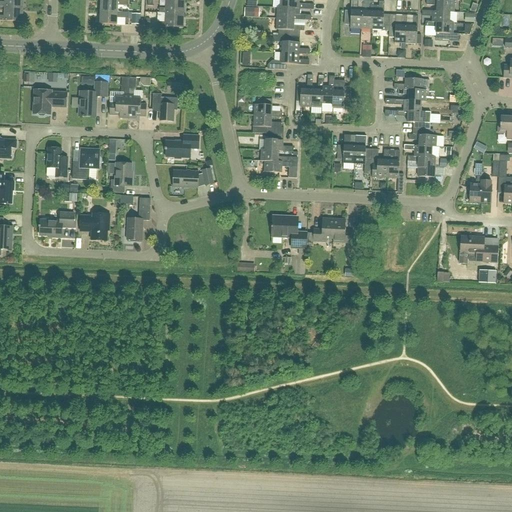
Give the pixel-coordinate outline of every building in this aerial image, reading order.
[(5,7),(23,8),(23,0),(5,0),(5,2),(0,2),(0,7),(5,8),(5,7)] [(118,1),(106,0),(101,0),(101,12),(118,13),(123,13),(123,6),(129,7),(130,1),(118,0),(118,1)] [(184,15),(184,1),(167,0),(166,0),(166,9),(159,9),(159,14),(166,14),(184,15)] [(299,5),(299,0),(281,0),(282,9),(295,10),(301,10),(314,11),(314,6),(299,5)] [(454,2),(454,0),(431,0),(431,1),(427,1),(427,6),(437,7),(437,12),(437,13),(450,13),(454,14),(455,2),(454,2)] [(363,12),(363,5),(363,2),(352,1),(351,12),(345,12),(345,26),(351,26),(350,29),(361,30),(362,12),(363,12)] [(373,13),(374,7),(374,2),(369,2),(369,5),(363,5),(363,12),(362,12),(361,30),(372,30),(373,13)] [(389,32),(390,16),(384,16),(385,3),(379,3),(379,7),(374,7),(373,13),(372,30),(383,31),(389,32)] [(23,23),(23,8),(5,7),(5,8),(4,17),(0,16),(0,21),(4,21),(4,22),(23,23)] [(278,8),(277,19),(295,20),(295,21),(311,21),(312,16),(300,16),(301,10),(295,10),(282,9),(278,8)] [(255,9),(245,9),(245,17),(255,17),(255,9)] [(101,12),(100,25),(117,26),(125,26),(126,19),(131,19),(132,14),(132,13),(123,13),(118,13),(101,12)] [(423,12),(422,17),(433,17),(433,23),(450,24),(454,24),(456,24),(457,14),(454,14),(450,13),(437,13),(437,12),(423,12)] [(140,25),(140,15),(132,14),(131,19),(131,25),(140,25)] [(158,14),(157,23),(159,23),(165,23),(166,14),(159,14),(158,14)] [(183,29),(184,15),(166,14),(165,23),(159,23),(158,28),(165,28),(183,29)] [(407,28),(408,17),(403,17),(402,27),(396,27),(397,16),(390,16),(389,32),(389,39),(395,39),(395,44),(406,45),(407,28)] [(407,28),(406,45),(421,45),(421,36),(417,36),(418,17),(413,17),(413,28),(407,28)] [(294,26),(295,21),(295,20),(277,19),(277,30),(279,31),(278,36),(300,38),(300,32),(304,32),(305,27),(294,26)] [(433,23),(426,23),(426,28),(436,29),(436,38),(436,41),(449,41),(450,35),(453,35),(454,24),(450,24),(433,23)] [(426,28),(425,37),(436,38),(436,29),(426,28)] [(300,38),(278,36),(278,37),(273,36),(273,43),(282,43),(282,54),(299,54),(299,55),(310,55),(310,50),(300,50),(300,38)] [(286,65),(309,66),(309,61),(299,60),(299,55),(299,54),(282,54),(282,62),(275,62),(274,70),(286,71),(286,65)] [(511,60),(510,61),(510,67),(504,66),(503,79),(511,79),(511,60)] [(297,87),(297,102),(300,102),(300,108),(311,108),(312,91),(313,76),(308,76),(307,91),(301,91),(301,87),(297,87)] [(323,87),(322,105),(333,105),(333,92),(334,92),(334,81),(334,77),(329,77),(329,88),(323,87)] [(119,116),(119,119),(128,120),(129,79),(122,78),(121,93),(121,94),(124,95),(123,98),(116,98),(116,104),(110,103),(109,116),(119,116)] [(140,79),(140,83),(143,87),(150,87),(150,80),(150,79),(140,78),(140,79)] [(136,94),(136,79),(129,79),(128,120),(136,120),(136,117),(146,118),(147,105),(141,105),(141,99),(134,99),(134,95),(136,94)] [(422,91),(422,80),(405,80),(405,85),(395,85),(394,90),(398,90),(422,91)] [(323,87),(324,81),(318,81),(318,91),(312,91),(311,108),(321,109),(322,109),(322,105),(323,87)] [(345,92),(345,82),(334,81),(334,92),(333,92),(333,105),(332,107),(332,109),(333,109),(343,110),(343,111),(350,111),(351,92),(345,92)] [(107,98),(107,84),(95,83),(95,93),(80,93),(79,117),(83,117),(83,118),(84,118),(96,118),(97,98),(107,98)] [(424,91),(422,91),(398,90),(398,95),(408,95),(408,101),(422,102),(421,102),(426,103),(426,91),(424,91)] [(66,108),(67,94),(52,93),(52,92),(34,91),(33,115),(38,115),(40,117),(44,117),(46,116),(51,116),(51,108),(66,108)] [(110,93),(110,103),(116,104),(116,98),(123,98),(124,95),(121,94),(121,93),(110,93)] [(161,98),(161,95),(153,95),(152,110),(160,111),(160,122),(174,123),(174,111),(177,111),(178,99),(161,98)] [(272,117),(272,118),(282,118),(283,113),(272,112),(273,101),(259,100),(258,106),(255,106),(254,117),(272,117)] [(385,100),(384,105),(404,106),(404,111),(404,112),(421,113),(421,102),(422,102),(408,101),(385,100)] [(397,117),(408,117),(407,123),(413,124),(413,130),(424,130),(429,130),(430,113),(421,113),(404,112),(404,111),(397,111),(397,112),(397,117)] [(272,123),(272,118),(272,117),(254,117),(254,128),(266,128),(266,134),(284,135),(284,129),(282,129),(282,124),(272,123)] [(511,118),(501,118),(501,125),(500,125),(500,127),(501,127),(501,128),(498,128),(498,134),(507,135),(506,140),(511,140),(511,118)] [(424,136),(424,130),(413,130),(413,136),(409,135),(409,141),(419,141),(419,147),(432,148),(436,148),(437,137),(424,136)] [(266,134),(265,151),(279,152),(294,153),(294,148),(283,147),(284,135),(266,134)] [(199,150),(199,137),(184,136),(183,143),(166,142),(165,149),(165,151),(166,151),(166,158),(175,158),(175,160),(181,160),(181,159),(190,159),(190,150),(199,150)] [(355,147),(356,137),(345,136),(344,147),(338,147),(337,161),(343,161),(343,164),(344,164),(354,165),(355,147)] [(355,147),(354,165),(365,165),(365,175),(371,175),(371,163),(372,150),(366,150),(367,137),(356,137),(355,147)] [(16,149),(16,141),(0,140),(0,158),(3,158),(3,159),(11,160),(12,149),(16,149)] [(477,143),(474,149),(482,153),(485,147),(477,143)] [(419,147),(404,146),(404,151),(415,152),(415,157),(414,158),(432,158),(432,148),(419,147)] [(68,158),(61,158),(62,150),(48,149),(47,169),(56,169),(55,178),(67,179),(68,158)] [(102,151),(81,150),(81,163),(73,163),(72,180),(89,181),(90,169),(98,169),(98,167),(102,164),(102,151)] [(372,178),(388,179),(389,162),(389,151),(384,151),(384,161),(378,161),(379,150),(372,150),(371,163),(373,164),(372,178)] [(265,151),(261,151),(261,162),(265,162),(289,163),(298,163),(298,158),(279,157),(279,152),(265,151)] [(389,162),(388,179),(398,179),(398,183),(404,184),(404,175),(399,175),(400,152),(389,151),(389,162)] [(500,162),(499,178),(504,178),(505,162),(510,163),(510,157),(500,156),(500,162)] [(414,158),(415,157),(408,157),(408,162),(418,163),(418,169),(418,178),(435,179),(436,158),(432,158),(414,158)] [(298,169),(298,163),(289,163),(265,162),(264,173),(282,174),(282,168),(289,168),(289,179),(297,179),(298,169)] [(132,187),(132,179),(131,179),(132,165),(116,164),(115,181),(111,181),(111,193),(124,194),(124,187),(132,187)] [(480,204),(482,177),(482,165),(475,165),(475,177),(477,178),(477,186),(470,185),(470,203),(480,204)] [(213,185),(210,170),(202,172),(203,175),(198,176),(198,173),(174,172),(173,188),(198,189),(198,186),(205,184),(206,186),(213,185)] [(14,192),(14,183),(4,183),(4,175),(0,174),(0,204),(12,205),(13,192),(14,192)] [(482,177),(480,204),(492,204),(492,186),(492,182),(486,182),(486,178),(482,177)] [(504,178),(499,178),(498,178),(497,194),(504,194),(503,205),(511,205),(511,178),(504,179),(504,178)] [(149,222),(150,207),(150,200),(140,199),(139,220),(128,219),(127,241),(130,241),(131,242),(138,243),(140,241),(142,241),(143,221),(149,222)] [(74,229),(74,215),(60,214),(60,222),(40,221),(40,227),(39,227),(39,229),(40,229),(40,236),(52,237),(52,238),(62,239),(62,228),(74,229)] [(109,231),(110,215),(93,214),(92,217),(81,217),(80,232),(92,233),(91,241),(107,242),(107,231),(109,231)] [(298,233),(298,220),(284,220),(284,218),(273,217),(272,227),(271,229),(272,229),(272,244),(283,245),(283,238),(292,239),(292,249),(306,250),(307,234),(298,233)] [(0,256),(1,257),(1,250),(11,250),(12,228),(4,228),(4,219),(0,218),(0,256)] [(333,240),(334,220),(323,220),(322,230),(314,230),(313,243),(327,243),(327,240),(333,240)] [(333,240),(333,243),(353,244),(354,232),(345,231),(346,221),(334,220),(333,240)] [(460,254),(460,259),(468,259),(470,262),(475,262),(477,259),(476,263),(483,263),(492,263),(492,262),(496,262),(497,239),(484,239),(461,238),(460,254)] [(237,264),(237,273),(248,273),(248,265),(237,264)] [(496,272),(480,271),(479,284),(496,285),(496,272)] [(438,273),(437,282),(449,283),(449,274),(438,273)]
